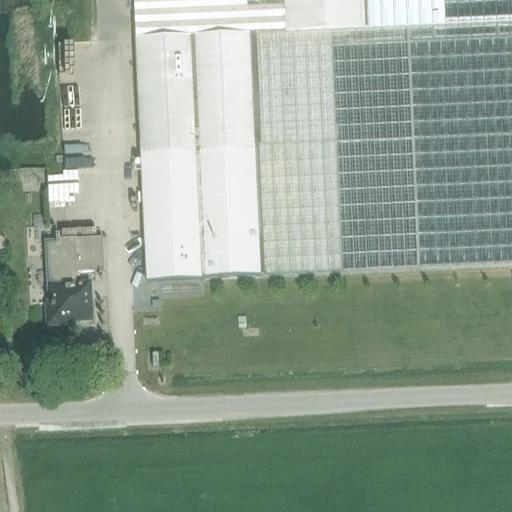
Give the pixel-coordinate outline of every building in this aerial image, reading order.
[(283,0),(135,0),(137,41),(250,36),(285,34),(283,0)] [(285,34),(250,36),(255,153),(260,277),(420,270),(511,266),(511,0),(368,0),(369,30),(285,34)] [(283,0),(285,34),(369,30),(368,0),(283,0)] [(250,36),(137,41),(139,73),(143,158),(149,282),(260,277),(255,153),(250,36)] [(73,52),(61,56),(66,71),(78,67),(73,52)] [(49,305),(45,305),(46,326),(72,325),(72,321),(90,320),(88,285),(76,285),(76,272),(103,271),(102,239),(60,240),(60,235),(55,235),(56,243),(46,243),(49,305)]
